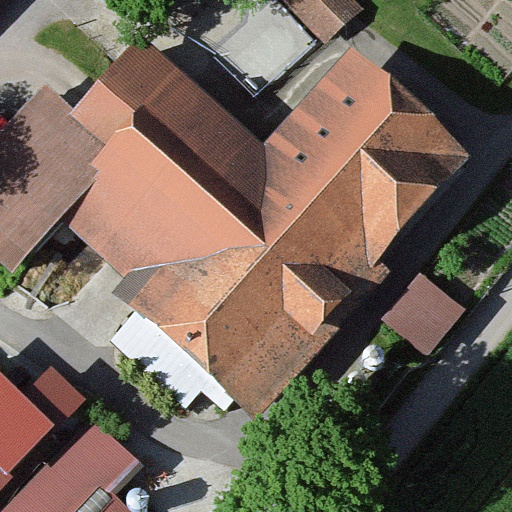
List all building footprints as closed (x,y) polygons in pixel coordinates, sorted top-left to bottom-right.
[(350,16),(335,0),(272,0),(314,47),(350,16)] [(247,165),(128,54),(59,128),(30,101),(0,133),(0,281),(4,285),(51,234),(120,297),(102,317),(220,426),(446,182),(331,75),(247,165)] [(453,328),(412,290),(373,331),(413,369),(453,328)] [(64,399),(0,355),(0,436),(26,455),(64,399)] [(81,429),(4,511),(98,511),(99,511),(132,475),(81,429)]
